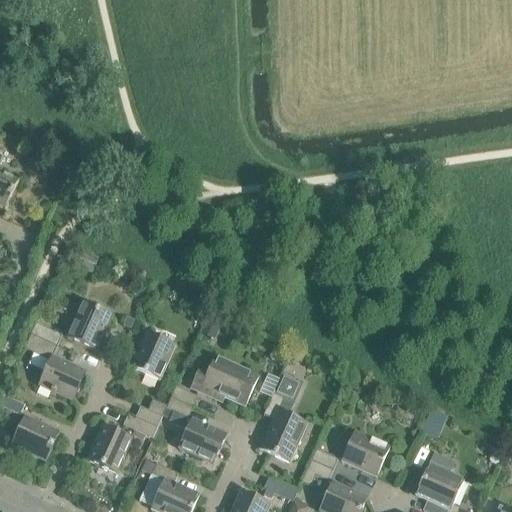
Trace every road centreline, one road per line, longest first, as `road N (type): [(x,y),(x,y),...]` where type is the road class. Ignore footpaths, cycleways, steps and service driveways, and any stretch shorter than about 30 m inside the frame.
road 1 (track): [(295,50),(116,66)]
road 2 (residential): [(117,348),(48,511)]
